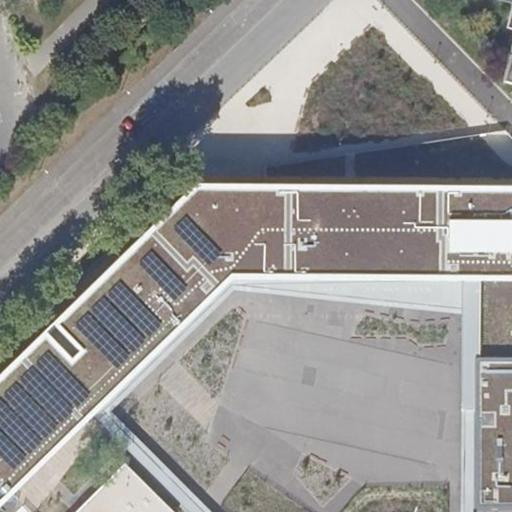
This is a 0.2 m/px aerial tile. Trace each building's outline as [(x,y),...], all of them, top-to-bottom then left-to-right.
[(511,0),(494,0),(511,4),(511,6),(506,29),(511,30),(511,46),(503,82),(511,84),(511,0)] [(511,194),(199,195),(0,393),(0,511),(12,511),(97,427),(105,419),(237,287),(480,287),(511,286),(511,194)] [(511,286),(480,287),(480,362),(511,361),(511,286)] [(475,362),(480,362),(480,287),(237,287),(105,419),(97,427),(181,511),(474,511),(475,508),(475,362)] [(511,508),(511,361),(480,362),(475,362),(475,508),(511,508)] [(163,511),(120,469),(76,511),(163,511)]
